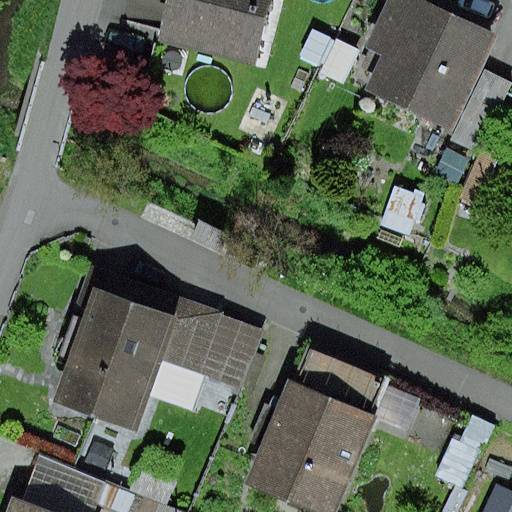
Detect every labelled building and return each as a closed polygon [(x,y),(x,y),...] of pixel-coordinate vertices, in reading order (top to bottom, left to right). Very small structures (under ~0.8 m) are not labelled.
[(169,0),(158,43),(253,69),(271,0),(169,0)] [(498,33),(425,0),(386,0),(364,48),(381,55),(365,91),(452,132),(498,33)] [(486,72),(451,141),(477,154),(511,85),(486,72)] [(447,150),(433,175),(453,186),(467,160),(447,150)] [(480,152),(460,200),(477,208),(498,159),(480,152)] [(394,187),(380,226),(410,236),(424,194),(416,191),(415,194),(394,187)] [(200,221),(191,240),(241,262),(249,244),(200,221)] [(78,305),(87,309),(52,406),(139,436),(164,366),(205,379),(227,316),(92,267),(78,305)] [(263,328),(227,316),(205,379),(241,392),(263,328)] [(295,385),(286,382),(244,485),(309,511),(334,511),(372,418),(366,415),(381,379),(309,350),(295,385)] [(493,426),(472,417),(462,440),(454,436),(436,477),(461,488),(478,451),(481,453),(493,426)] [(38,454),(21,502),(49,511),(94,511),(106,484),(38,454)] [(511,511),(511,490),(499,485),(487,511),(511,511)] [(49,511),(21,502),(11,498),(6,511),(49,511)]
